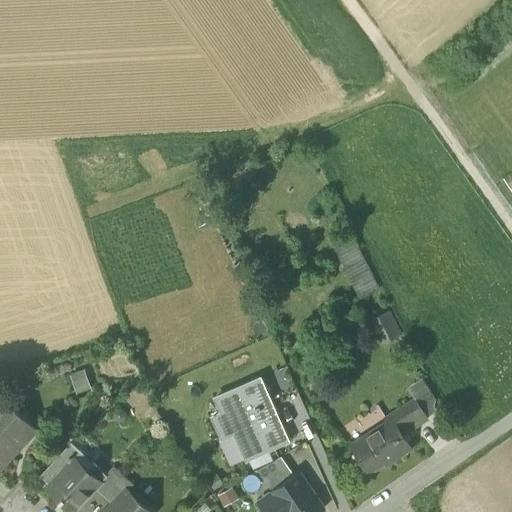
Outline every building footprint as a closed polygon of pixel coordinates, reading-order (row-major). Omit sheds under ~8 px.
[(332,246),(358,299),(378,289),(351,236),(332,246)] [(371,320),(383,344),(400,335),(388,312),(371,320)] [(415,399),(427,418),(442,408),(421,375),(405,385),(415,399)] [(234,432),(246,460),(270,449),(263,432),(280,425),(259,379),(215,398),(221,413),(212,417),(221,438),(234,432)] [(0,396),(0,464),(5,459),(7,460),(19,448),(14,444),(31,426),(0,396)] [(415,399),(402,408),(413,427),(427,418),(415,399)] [(402,434),(413,427),(402,408),(385,419),(387,423),(392,419),(402,434)] [(411,449),(402,434),(392,419),(387,423),(365,437),(367,439),(352,449),(367,473),(382,463),(384,466),(411,449)] [(263,432),(270,449),(287,441),(280,425),(263,432)] [(45,487),(72,511),(96,487),(101,482),(100,481),(105,475),(93,463),(87,469),(77,459),(82,453),(71,443),(41,476),(49,483),(45,487)] [(257,470),(266,483),(288,468),(280,457),(257,470)] [(96,487),(104,495),(123,476),(113,467),(105,475),(100,481),(101,482),(96,487)] [(271,491),(293,475),(288,468),(266,483),(271,491)] [(282,511),(284,511),(319,511),(323,509),(297,472),(293,475),(271,491),(270,491),(272,493),(257,503),(263,511),(282,511)] [(133,485),(123,476),(104,495),(113,503),(127,488),(128,489),(133,485)] [(152,511),(128,489),(127,488),(113,503),(105,511),(152,511)]
